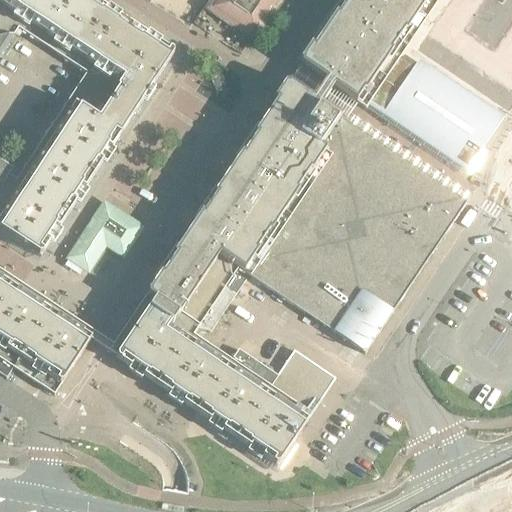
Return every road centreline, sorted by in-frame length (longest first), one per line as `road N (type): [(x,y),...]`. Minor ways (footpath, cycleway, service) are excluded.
road 1 (residential): [(374,388),(486,210),(511,200)]
road 2 (unclassified): [(45,498),(40,424),(67,408),(92,370)]
road 3 (residential): [(374,388),(308,511)]
